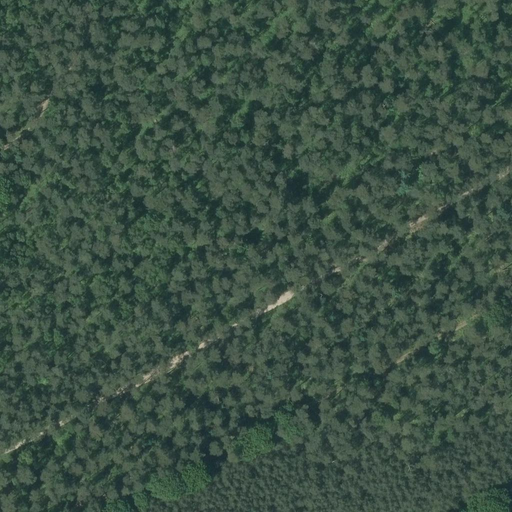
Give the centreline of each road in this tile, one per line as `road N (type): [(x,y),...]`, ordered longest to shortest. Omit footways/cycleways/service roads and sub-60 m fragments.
road 1 (track): [(511,173),(0,450)]
road 2 (track): [(107,511),(511,300)]
road 3 (track): [(79,0),(84,38),(46,84),(43,139),(0,167)]
